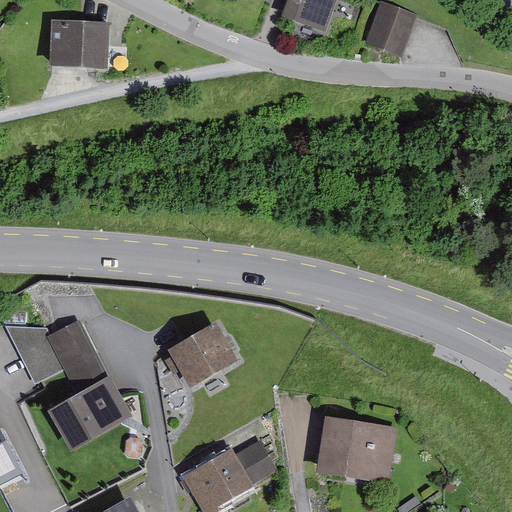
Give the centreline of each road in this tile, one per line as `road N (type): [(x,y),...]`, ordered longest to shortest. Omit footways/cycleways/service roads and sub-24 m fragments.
road 1 (secondary): [(0,254),(226,267),(355,292),(490,343)]
road 2 (residential): [(134,0),(292,66),(511,89)]
road 3 (residential): [(172,511),(146,355)]
